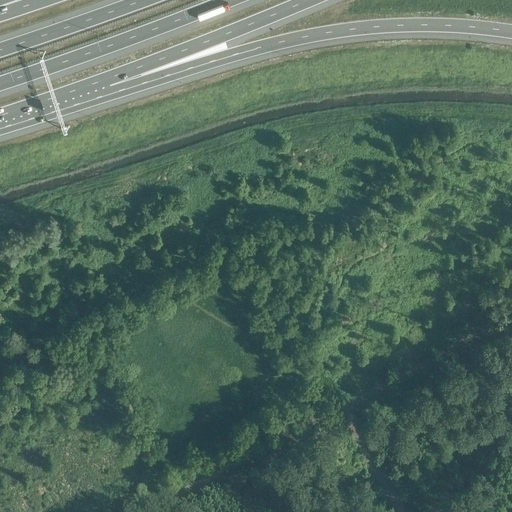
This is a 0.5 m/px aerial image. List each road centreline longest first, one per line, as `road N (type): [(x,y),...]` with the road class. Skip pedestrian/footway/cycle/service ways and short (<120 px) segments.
road 1 (motorway): [(107,81),(323,35),(450,27),(511,34)]
road 2 (motorway): [(0,80),(222,0)]
road 3 (motorway): [(107,81),(300,0)]
road 4 (motorway): [(143,0),(0,49)]
